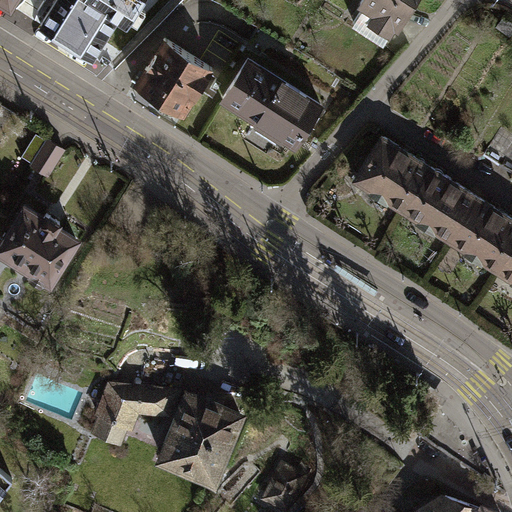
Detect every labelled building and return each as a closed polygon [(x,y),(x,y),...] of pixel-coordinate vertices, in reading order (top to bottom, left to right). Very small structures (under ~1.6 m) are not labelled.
[(0,0),(0,1),(13,9),(18,0),(0,0)] [(58,0),(43,24),(95,56),(121,14),(129,19),(140,0),(58,0)] [(413,0),(360,0),(360,2),(364,4),(353,21),(382,40),(393,24),(396,26),(413,0)] [(209,67),(163,38),(136,82),(153,93),(156,101),(162,107),(169,109),(176,107),(182,111),(209,67)] [(321,103),(247,57),(222,97),(259,120),(255,127),(275,139),(279,133),(296,144),(321,103)] [(21,155),(31,161),(45,139),(35,133),(21,155)] [(429,166),(381,136),(354,177),(403,208),(429,166)] [(46,137),(45,139),(31,161),(30,163),(47,172),(62,146),(46,137)] [(476,196),(429,166),(403,208),(450,238),(476,196)] [(511,242),(511,218),(476,196),(450,238),(496,267),(511,242)] [(23,205),(0,245),(0,248),(29,265),(30,273),(39,280),(48,276),(50,278),(75,236),(56,225),(59,220),(46,213),(44,217),(23,205)] [(511,242),(496,267),(511,277),(511,242)] [(137,409),(170,410),(178,386),(109,381),(96,412),(129,424),(137,409)] [(239,411),(188,390),(175,421),(161,454),(212,475),(239,411)] [(263,496),(285,507),(303,472),(282,461),(263,496)] [(0,490),(12,476),(0,466),(0,490)] [(490,511),(443,493),(411,511),(490,511)]
